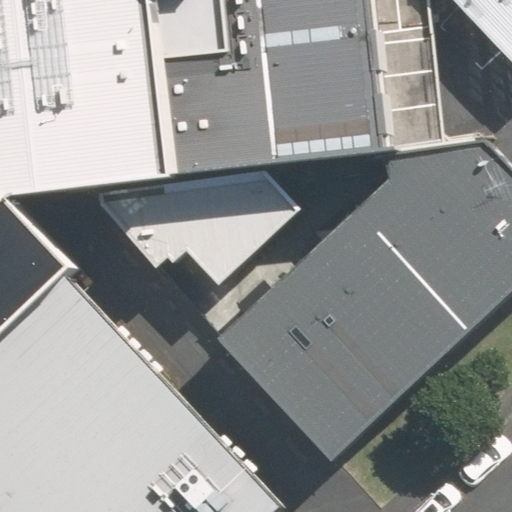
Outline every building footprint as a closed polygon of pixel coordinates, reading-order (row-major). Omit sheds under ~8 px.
[(190,184),(167,0),(0,0),(0,208),(102,197),(190,184)] [(380,0),(167,0),(190,184),(400,159),(380,0)] [(511,0),(447,0),(511,67),(511,0)] [(190,184),(102,197),(333,458),(511,290),(511,170),(486,143),(400,159),(190,184)] [(259,511),(278,495),(73,284),(0,346),(0,511),(259,511)]
